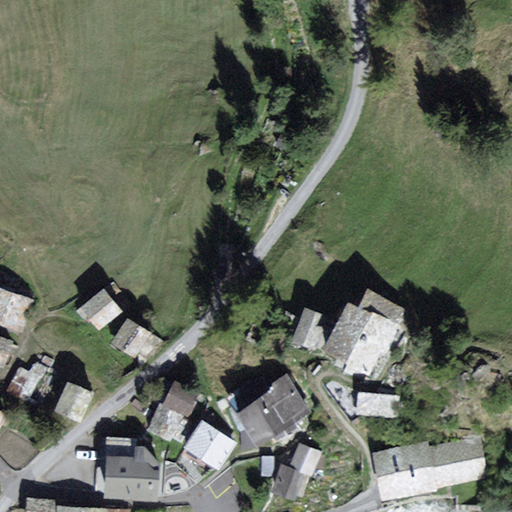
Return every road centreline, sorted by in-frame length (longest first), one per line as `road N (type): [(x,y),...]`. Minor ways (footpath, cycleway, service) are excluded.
road 1 (residential): [(15,494),(200,329),(340,140)]
road 2 (residential): [(194,511),(180,499),(15,494)]
road 3 (unclassified): [(340,140),(356,92),(361,0)]
